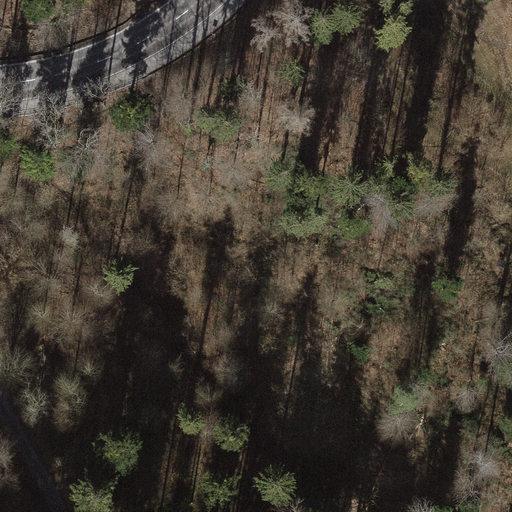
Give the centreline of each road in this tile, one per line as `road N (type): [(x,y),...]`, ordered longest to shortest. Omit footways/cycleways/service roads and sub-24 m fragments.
road 1 (track): [(0,178),(66,212),(99,242),(254,434),(337,511)]
road 2 (track): [(335,0),(419,108),(511,175)]
road 3 (secondary): [(0,83),(93,64),(200,0)]
